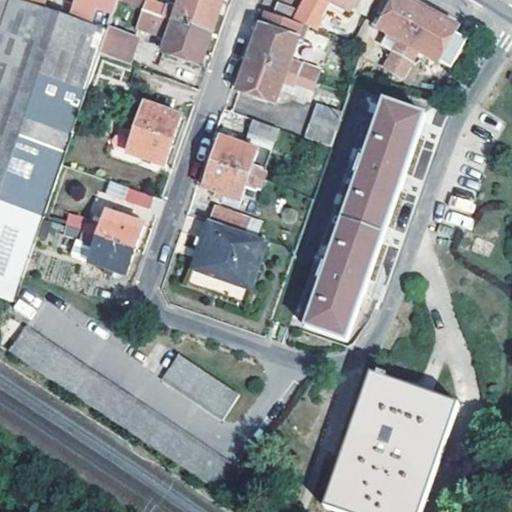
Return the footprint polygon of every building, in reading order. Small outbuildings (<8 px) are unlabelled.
[(0,301),(13,306),(100,54),(107,31),(117,0),(11,0),(0,35),(0,301)] [(0,0),(0,35),(11,0),(0,0)] [(139,9),(143,0),(118,0),(119,0),(139,9)] [(214,21),(220,3),(211,0),(180,0),(176,12),(164,7),(162,9),(144,3),(143,9),(210,33),(214,21)] [(299,23),(306,26),(318,0),(302,0),(294,16),(291,11),(270,5),(265,18),(295,29),(299,23)] [(318,0),(306,26),(313,30),(321,14),(324,16),(330,3),(350,13),(356,0),(318,0)] [(467,41),(462,38),(453,33),(455,27),(444,21),(405,0),(393,0),(378,29),(397,39),(390,52),(393,53),(385,69),(399,76),(407,61),(410,62),(417,50),(448,68),(451,69),(467,41)] [(210,33),(143,9),(137,28),(167,39),(162,53),(198,66),(202,54),(210,33)] [(286,62),(298,30),(295,29),(265,18),(261,16),(253,40),(247,60),(312,85),(317,73),(286,62)] [(133,41),(107,31),(100,54),(126,63),(133,41)] [(312,85),(247,60),(240,79),(236,91),(270,104),(278,83),(293,88),(294,85),(310,91),(312,85)] [(317,281),(322,283),(306,327),(346,341),(423,118),(384,104),(364,161),(359,159),(354,176),(358,178),(327,267),(323,265),(317,281)] [(180,118),(144,105),(127,153),(163,166),(175,132),(180,118)] [(304,140),(329,149),(335,131),(311,122),(304,140)] [(274,144),(277,132),(250,123),(246,135),(274,144)] [(216,152),(211,166),(261,183),(271,152),(234,141),(233,145),(220,140),(216,152)] [(261,183),(211,166),(206,180),(203,189),(217,194),(215,200),(223,203),(222,206),(236,211),(239,201),(244,186),(254,190),(255,188),(259,189),(261,183)] [(150,211),(155,197),(126,188),(122,201),(150,211)] [(210,222),(243,235),(247,221),(215,209),(210,222)] [(80,236),(82,215),(67,214),(64,235),(80,236)] [(86,227),(83,235),(134,252),(143,228),(137,226),(139,220),(123,214),(121,220),(107,215),(102,229),(92,226),(91,229),(86,227)] [(243,235),(210,222),(193,270),(250,291),(267,243),(243,235)] [(134,252),(83,235),(80,243),(86,245),(85,248),(94,251),(90,265),(103,269),(101,276),(114,280),(116,274),(125,277),(134,252)] [(24,332),(8,356),(225,500),(241,475),(24,332)] [(239,398),(178,358),(161,382),(223,422),(239,398)] [(377,401),(386,376),(380,374),(377,379),(373,377),(366,397),(377,401)] [(377,401),(366,397),(326,510),(331,511),(422,511),(459,408),(388,382),(390,377),(386,376),(377,401)]
